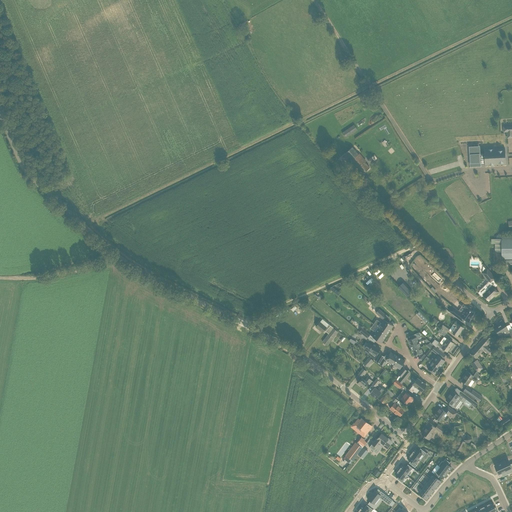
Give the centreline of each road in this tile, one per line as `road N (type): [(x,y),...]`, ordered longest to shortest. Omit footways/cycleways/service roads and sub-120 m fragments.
road 1 (unclassified): [(246,324),(130,263),(64,209),(33,179),(0,111)]
road 2 (residential): [(491,311),(331,147)]
road 3 (track): [(0,277),(90,265),(115,251)]
